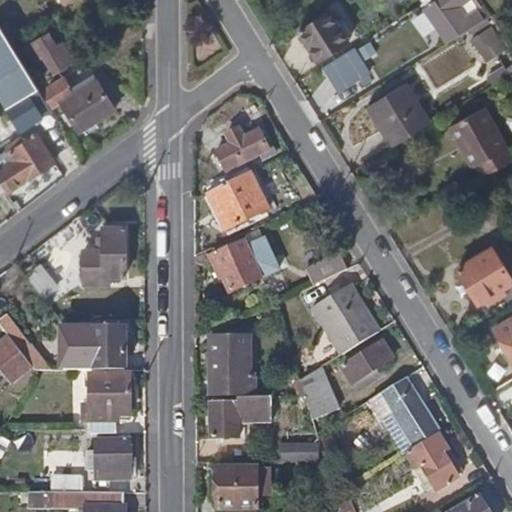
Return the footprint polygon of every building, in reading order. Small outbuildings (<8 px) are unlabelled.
[(436,0),(437,2),(435,4),(447,18),(467,1),(465,0),(436,0)] [(329,13),(298,34),(316,62),(348,43),(329,13)] [(0,157),(1,157),(0,155),(0,120),(5,117),(0,109),(0,88),(2,88),(24,128),(56,110),(46,93),(28,62),(15,39),(10,30),(6,24),(0,27),(0,157)] [(490,45),(498,56),(505,51),(490,29),(479,37),(487,47),(490,45)] [(34,46),(43,61),(50,57),(61,74),(75,65),(63,46),(55,33),(34,46)] [(63,46),(75,65),(81,61),(70,41),(63,46)] [(50,57),(43,61),(53,78),(61,74),(50,57)] [(485,77),(491,87),(503,80),(497,69),(485,77)] [(56,110),(56,111),(64,107),(82,136),(118,113),(98,83),(80,95),(70,79),(46,93),(56,110)] [(369,107),(394,147),(432,123),(407,83),(369,107)] [(470,100),(451,112),(456,120),(481,162),(500,151),(484,123),(495,116),(486,103),(475,110),(470,100)] [(481,162),(456,120),(447,126),(471,168),(481,162)] [(44,137),(58,163),(71,155),(57,129),(44,137)] [(230,139),(235,148),(246,141),(242,132),(230,139)] [(0,178),(9,193),(58,163),(44,137),(42,133),(28,141),(25,137),(14,143),(15,145),(10,148),(12,150),(1,157),(0,157),(0,178)] [(261,133),(246,141),(235,148),(217,157),(228,175),(260,159),(262,162),(278,154),(275,148),(270,150),(261,133)] [(243,179),(209,197),(229,235),(270,213),(251,176),(243,179)] [(0,178),(0,199),(9,194),(9,193),(0,178)] [(477,203),(486,220),(499,213),(489,196),(477,203)] [(401,205),(379,218),(387,231),(409,219),(401,205)] [(87,252),(89,287),(113,286),(113,277),(126,277),(126,228),(102,227),(102,237),(96,237),(96,252),(87,252)] [(236,241),(214,252),(217,257),(210,261),(219,277),(221,276),(231,295),(277,272),(262,241),(245,250),(243,244),(238,246),(236,241)] [(511,284),(492,251),(458,272),(478,307),(498,295),(500,299),(506,295),(504,291),(511,286),(511,284)] [(310,270),(318,286),(348,272),(340,255),(310,270)] [(42,269),(28,279),(44,301),(58,290),(42,269)] [(315,312),(344,358),(380,335),(351,288),(315,312)] [(511,318),(493,331),(511,358),(511,318)] [(38,373),(53,374),(17,327),(8,334),(12,339),(38,373)] [(77,357),(77,371),(125,372),(124,356),(126,356),(126,329),(93,329),(94,358),(77,357)] [(0,373),(3,371),(14,385),(22,379),(32,385),(38,373),(12,339),(0,348),(0,373)] [(249,340),(238,340),(228,340),(210,339),(211,381),(214,381),(215,398),(251,397),(249,340)] [(372,351),(345,369),(355,385),(395,359),(384,343),(376,348),(374,345),(370,348),(372,351)] [(341,415),(323,371),(304,383),(309,401),(316,424),(341,415)] [(92,424),(115,424),(115,417),(121,417),(131,417),(130,378),(90,378),(91,409),(92,424)] [(372,403),(381,417),(391,411),(416,451),(439,437),(442,435),(408,381),(372,403)] [(304,383),(304,382),(297,386),(301,401),(309,401),(304,383)] [(14,417),(26,395),(21,389),(8,413),(14,417)] [(270,401),(238,401),(238,406),(211,406),(213,440),(240,440),(239,427),(244,427),(244,420),(251,420),(251,427),(270,427),(270,401)] [(409,456),(416,451),(391,411),(381,417),(406,457),(409,456)] [(115,424),(92,424),(92,436),(119,436),(119,424),(115,424)] [(4,437),(0,444),(0,459),(3,461),(13,442),(4,437)] [(416,451),(409,456),(418,472),(423,469),(431,483),(436,490),(438,493),(460,480),(445,456),(449,454),(439,437),(416,451)] [(132,443),(97,443),(99,482),(134,482),(132,443)] [(281,448),(281,466),(321,466),(320,448),(281,448)] [(445,456),(460,480),(464,478),(449,454),(445,456)] [(270,466),(259,466),(259,471),(220,471),(220,511),(224,511),(259,511),(259,493),(263,493),(263,484),(270,483),(270,466)] [(52,478),(53,495),(84,496),(84,478),(52,478)] [(84,496),(53,495),(53,511),(79,511),(87,511),(86,511),(127,511),(127,510),(126,510),(125,497),(84,496)] [(338,501),(336,495),(324,498),(328,511),(340,508),(338,501)] [(353,511),(348,495),(338,501),(340,508),(341,511),(353,511)] [(460,511),(487,511),(480,500),(460,511)]
